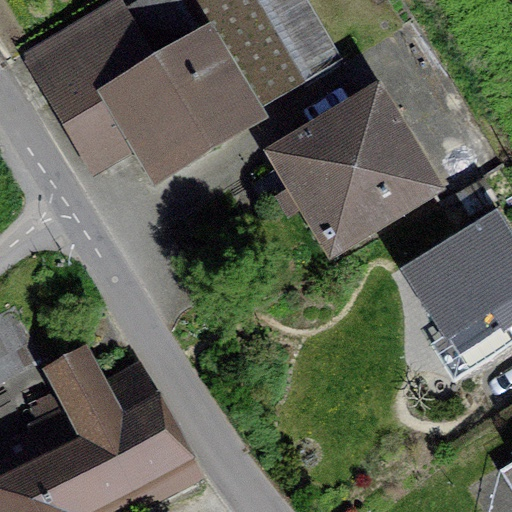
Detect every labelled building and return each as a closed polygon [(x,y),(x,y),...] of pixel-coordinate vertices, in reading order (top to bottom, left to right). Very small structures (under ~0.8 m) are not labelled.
[(105,2),(104,0),(0,0),(0,5),(28,51),(105,2)] [(162,0),(44,70),(97,161),(135,139),(155,172),(342,62),(305,0),(162,0)] [(328,249),(430,185),(379,97),(275,159),(328,249)] [(504,330),(511,325),(511,249),(495,222),(410,276),(447,339),(492,311),(504,330)] [(0,370),(37,352),(15,308),(0,315),(0,370)] [(0,479),(0,511),(101,511),(193,465),(144,370),(104,391),(87,359),(52,377),(62,395),(33,410),(55,451),(0,479)]
